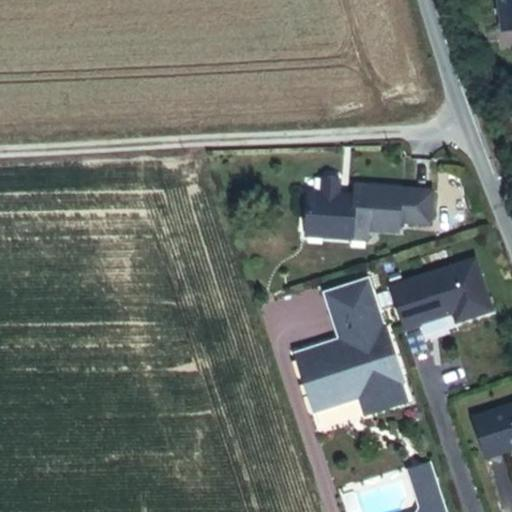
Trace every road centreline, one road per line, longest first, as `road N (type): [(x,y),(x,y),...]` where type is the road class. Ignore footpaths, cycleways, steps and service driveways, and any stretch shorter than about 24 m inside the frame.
road 1 (unclassified): [(471,137),(0,151)]
road 2 (tertiary): [(424,0),(471,137)]
